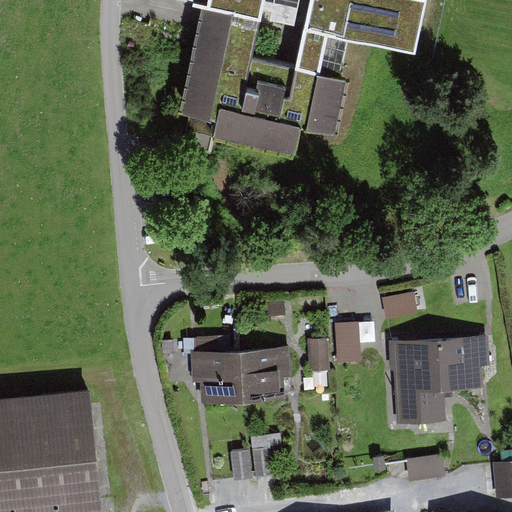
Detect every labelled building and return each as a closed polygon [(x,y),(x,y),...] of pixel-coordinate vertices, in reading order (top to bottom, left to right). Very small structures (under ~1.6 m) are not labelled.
[(263,0),(201,0),(179,103),(217,111),(214,126),(295,143),(301,115),(334,122),(346,68),(341,67),(349,28),(416,42),(425,0),(308,0),(296,61),(252,52),(263,0)] [(414,290),(383,296),(387,316),(418,310),(414,290)] [(362,358),(360,319),(336,320),(338,360),(362,358)] [(491,362),(489,332),(486,332),(463,333),(390,337),(391,369),(395,369),(398,421),(446,419),(445,386),(485,384),(483,363),(488,362),(491,362)] [(328,335),(308,336),(310,368),(330,367),(328,335)] [(290,343),(241,346),(244,397),(286,394),(285,378),(292,378),(290,343)] [(202,399),(244,397),(241,346),(191,348),(193,379),(201,378),(202,399)] [(103,511),(91,384),(0,392),(0,511),(103,511)] [(280,431),(252,434),(256,474),(274,472),(271,444),(281,443),(280,431)] [(250,447),(232,449),(234,477),(252,476),(250,447)] [(445,454),(410,455),(411,475),(445,474),(445,454)] [(511,458),(494,460),(497,495),(511,493),(511,458)]
